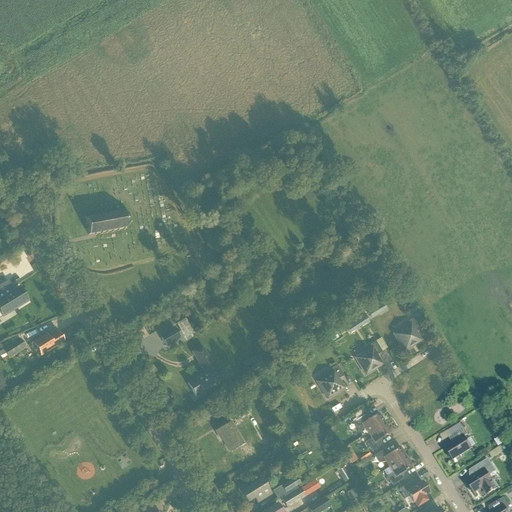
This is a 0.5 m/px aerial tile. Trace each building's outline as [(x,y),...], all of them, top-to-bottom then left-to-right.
[(114,212),(114,213),(110,214),(110,212),(108,213),(109,214),(104,215),(104,213),(102,214),(103,215),(98,216),(98,215),(97,215),(97,216),(93,217),(93,216),(91,216),(92,217),(86,218),(85,217),(84,218),(86,219),(86,223),(84,224),(85,225),(86,225),(87,229),(85,229),(86,231),(87,230),(88,234),(88,235),(89,235),(95,234),(95,235),(96,235),(96,234),(101,233),(101,234),(102,234),(102,233),(106,232),(106,233),(108,233),(107,232),(112,231),(112,232),(113,232),(113,231),(117,230),(118,231),(119,231),(119,230),(123,229),(124,230),(125,230),(125,229),(129,223),(130,224),(131,223),(129,223),(133,222),(132,215),(128,216),(130,215),(129,214),(128,215),(121,212),(121,210),(119,210),(120,212),(115,213),(115,211),(114,212)] [(12,287),(8,281),(0,285),(0,312),(2,317),(26,302),(18,289),(12,293),(10,288),(12,287)] [(375,306),(367,311),(371,318),(379,313),(375,306)] [(363,314),(353,320),(358,327),(368,321),(363,314)] [(404,352),(418,343),(416,340),(419,338),(415,332),(420,328),(413,318),(408,321),(410,324),(393,335),(404,352)] [(310,320),(303,324),(308,332),(315,328),(310,320)] [(174,327),(160,336),(166,347),(181,338),(174,327)] [(63,341),(58,333),(48,339),(45,335),(32,343),(40,356),(51,349),(63,341)] [(19,339),(2,350),(8,359),(25,349),(19,339)] [(371,348),(354,358),(365,375),(379,367),(377,364),(380,362),(376,355),(382,352),(375,341),(370,345),(371,348)] [(195,397),(222,381),(201,346),(192,352),(204,373),(187,383),(195,397)] [(260,355),(253,359),(258,367),(265,363),(260,355)] [(312,355),(304,360),(306,364),(314,359),(312,355)] [(316,382),(327,399),(341,391),(339,388),(342,386),(338,379),(343,376),(336,365),(331,369),(333,372),(316,382)] [(234,408),(236,412),(239,418),(249,413),(245,403),(234,408)] [(363,415),(352,422),(361,437),(367,433),(384,423),(378,413),(366,421),(363,415)] [(229,452),(243,444),(230,422),(215,431),(219,437),(220,437),(229,452)] [(365,443),(367,447),(371,452),(382,445),(378,440),(390,433),(384,423),(367,433),(371,439),(365,443)] [(452,444),(445,448),(452,459),(470,448),(464,437),(467,434),(460,424),(447,432),(450,436),(448,437),(452,444)] [(497,438),(494,441),(497,447),(501,445),(503,444),(499,437),(497,438)] [(352,442),(346,445),(354,459),(360,456),(352,442)] [(384,449),(373,456),(378,464),(385,462),(389,467),(405,457),(399,447),(387,455),(384,449)] [(387,478),(389,481),(392,486),(403,479),(399,474),(411,467),(405,457),(389,467),(393,474),(387,478)] [(473,493),(482,487),(486,495),(496,488),(488,475),(494,471),(487,460),(469,471),(473,477),(466,482),(473,493)] [(346,472),(351,469),(348,462),(343,464),(346,472)] [(280,487),(284,494),(299,484),(295,478),(280,487)] [(247,502),(254,497),(257,502),(270,494),(261,480),(246,489),(245,487),(239,490),(247,502)] [(409,497),(412,502),(413,502),(416,507),(422,504),(426,501),(422,496),(428,492),(421,482),(416,486),(413,480),(399,489),(405,499),(409,497)] [(310,482),(299,489),(299,488),(281,500),(287,509),(304,497),(315,490),(310,482)] [(348,492),(355,503),(361,500),(354,488),(348,492)] [(378,488),(370,493),(373,499),(381,494),(378,488)] [(492,511),(506,511),(505,510),(509,508),(503,498),(489,507),(492,511)] [(324,511),(330,509),(325,499),(308,510),(308,511),(324,511)]
